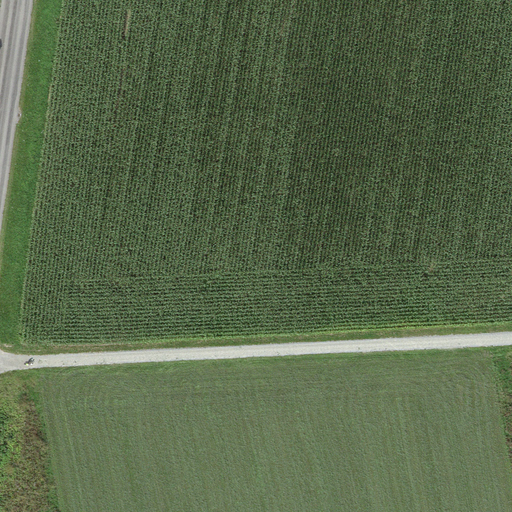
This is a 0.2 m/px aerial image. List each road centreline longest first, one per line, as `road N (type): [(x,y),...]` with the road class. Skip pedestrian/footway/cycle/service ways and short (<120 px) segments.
road 1 (track): [(511,338),(0,368)]
road 2 (unclassified): [(0,158),(22,0)]
